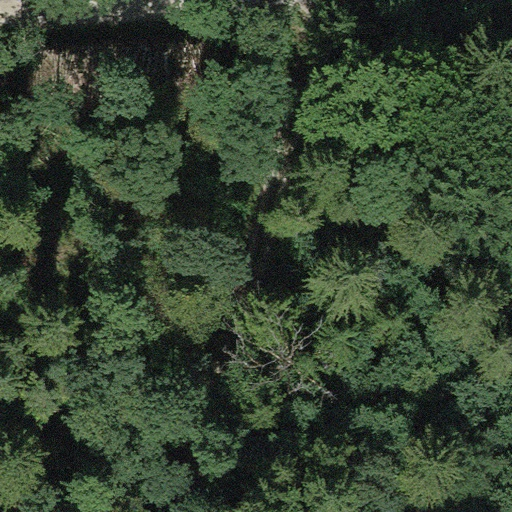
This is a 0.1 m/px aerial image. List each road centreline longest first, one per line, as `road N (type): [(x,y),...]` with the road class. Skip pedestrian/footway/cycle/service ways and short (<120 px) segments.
road 1 (track): [(356,0),(192,511)]
road 2 (track): [(0,4),(164,0)]
